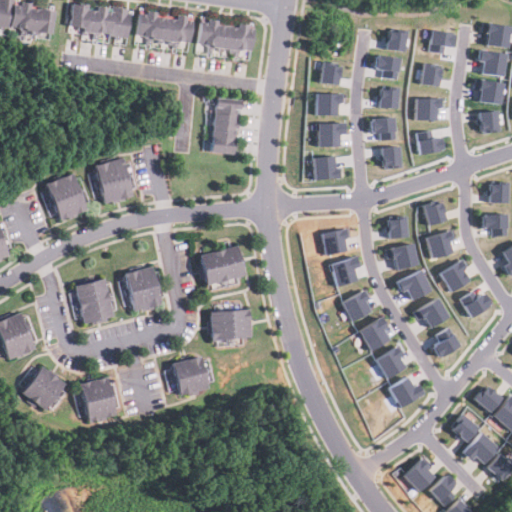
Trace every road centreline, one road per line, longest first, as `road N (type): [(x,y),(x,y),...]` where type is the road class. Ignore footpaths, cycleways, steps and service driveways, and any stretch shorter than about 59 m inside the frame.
road 1 (residential): [(389,511),(324,411),(274,260),(270,141),(288,0)]
road 2 (residential): [(511,151),(364,199),(214,207),(119,224),(0,284)]
road 3 (residential): [(364,29),(356,113),(367,243),(394,313),(448,392)]
road 4 (residential): [(163,213),(180,313),(173,334),(72,353),(40,259)]
road 5 (residential): [(465,26),(456,106),(465,231),(511,308)]
road 6 (residential): [(358,471),(421,427),(511,315)]
